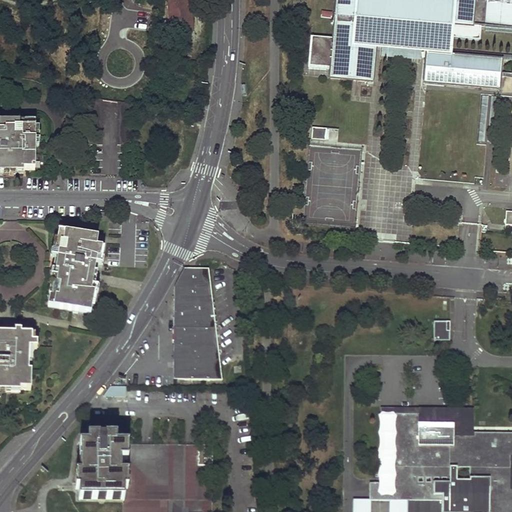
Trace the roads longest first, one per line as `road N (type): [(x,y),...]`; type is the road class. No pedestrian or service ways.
road 1 (residential): [(187,221),(266,260),(511,282)]
road 2 (tertiary): [(0,489),(113,353),(187,221)]
road 3 (tertiary): [(187,221),(223,93),(228,0)]
